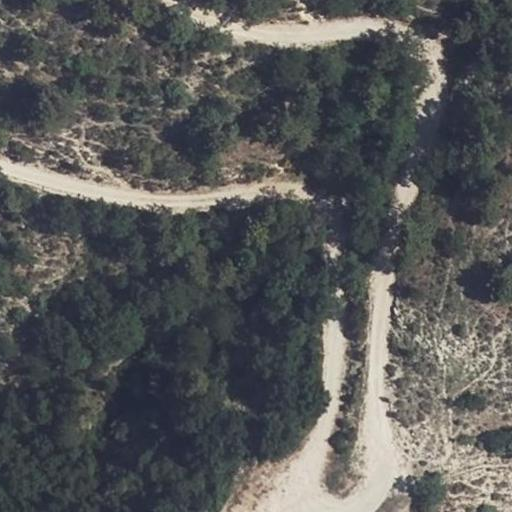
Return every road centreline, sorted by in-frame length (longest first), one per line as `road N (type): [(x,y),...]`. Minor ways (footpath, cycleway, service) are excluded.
road 1 (track): [(176,0),(308,42),(403,27),(439,60),(383,273),(379,463),(344,504),(326,511)]
road 2 (track): [(301,511),(297,476),(324,390),(336,232),(304,190),(100,194),(0,163)]
